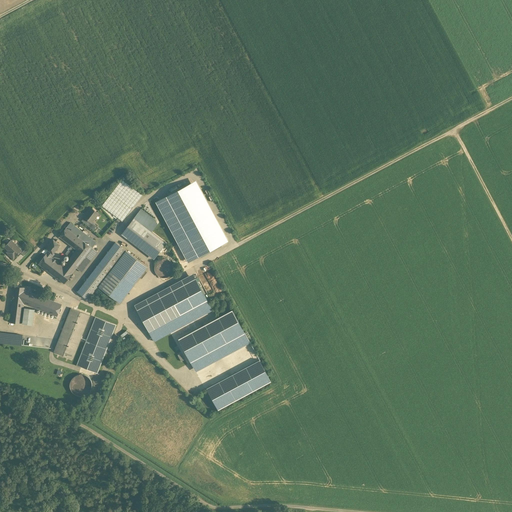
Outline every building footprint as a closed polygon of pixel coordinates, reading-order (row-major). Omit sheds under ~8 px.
[(102,205),(123,221),(143,195),(122,179),(102,205)] [(168,195),(156,201),(189,262),(200,256),(201,257),(222,246),(221,245),(228,241),(196,180),(189,184),(188,183),(178,188),(177,185),(170,189),(171,192),(167,194),(168,195)] [(85,217),(92,222),(98,213),(91,208),(84,217),(85,217)] [(141,209),(122,234),(154,259),(166,244),(151,232),(158,224),(155,219),(141,209)] [(82,221),(89,226),(92,222),(85,217),(82,221)] [(66,228),(83,241),(92,247),(96,242),(70,222),(66,228)] [(97,226),(92,222),(89,226),(93,230),(97,226)] [(83,241),(66,228),(59,236),(71,246),(77,249),(83,241)] [(60,244),(53,239),(46,248),(49,250),(53,254),(54,253),(60,244)] [(11,240),(5,247),(12,254),(10,256),(14,259),(22,250),(11,240)] [(64,266),(72,273),(77,268),(82,272),(97,252),(92,247),(83,241),(77,249),(70,257),(64,266)] [(149,267),(117,242),(78,289),(89,301),(100,289),(120,303),(149,267)] [(77,249),(71,246),(65,254),(70,257),(77,249)] [(64,266),(52,257),(46,253),(38,264),(60,280),(64,283),(72,273),(64,266)] [(157,270),(164,271),(163,276),(170,276),(171,259),(157,259),(157,270)] [(209,264),(195,272),(209,299),(224,292),(209,264)] [(135,305),(154,341),(213,310),(193,273),(135,305)] [(26,288),(14,286),(10,319),(9,319),(8,321),(22,323),(24,304),(26,291),(26,288)] [(29,292),(26,291),(24,304),(57,316),(62,305),(29,292)] [(35,309),(25,307),(23,323),(33,325),(35,309)] [(72,308),(54,352),(73,359),(89,315),(72,308)] [(250,342),(232,309),(178,339),(196,372),(250,342)] [(116,325),(95,318),(78,364),(98,372),(116,325)] [(23,335),(0,332),(0,342),(22,345),(23,335)] [(260,360),(207,388),(218,409),(271,381),(260,360)] [(83,372),(71,380),(79,393),(90,386),(86,381),(88,380),(83,372)]
